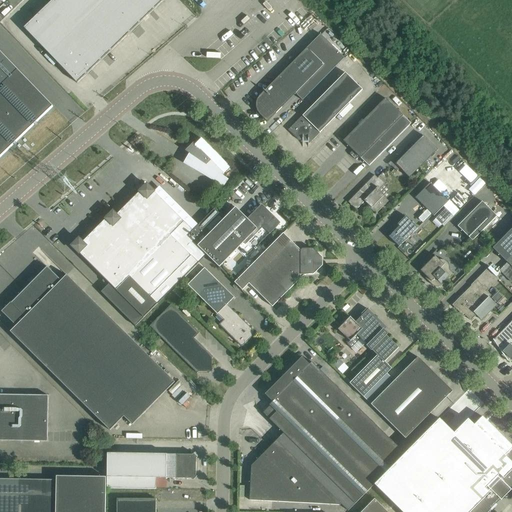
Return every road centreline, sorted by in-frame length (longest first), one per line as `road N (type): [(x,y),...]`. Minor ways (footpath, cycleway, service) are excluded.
road 1 (unclassified): [(364,260),(210,103),(166,80),(147,84),(0,212)]
road 2 (unclassified): [(221,511),(223,416),(232,393),(364,260)]
road 3 (unclassified): [(511,404),(364,260)]
